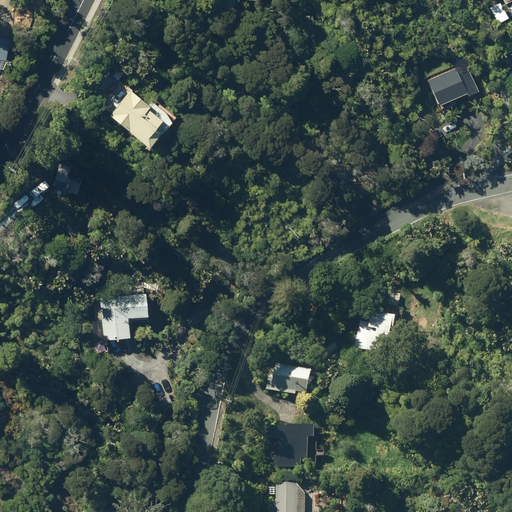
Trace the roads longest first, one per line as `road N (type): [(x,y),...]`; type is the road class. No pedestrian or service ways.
road 1 (residential): [(194,511),(210,409),(235,331),(336,251),(445,198),(511,184)]
road 2 (residential): [(83,0),(0,155)]
